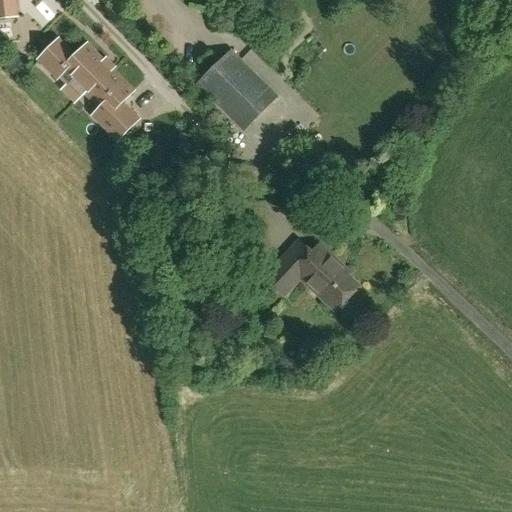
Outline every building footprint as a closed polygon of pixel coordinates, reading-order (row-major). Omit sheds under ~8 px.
[(0,0),(0,17),(15,16),(12,0),(0,0)] [(40,60),(58,78),(67,70),(75,78),(88,90),(89,92),(87,94),(101,109),(94,116),(108,130),(118,140),(130,129),(138,120),(121,104),(133,92),(112,70),(103,62),(87,46),(75,58),(58,41),(40,60)] [(243,132),(278,98),(231,50),(196,84),(243,132)] [(266,192),(270,170),(230,163),(226,185),(266,192)] [(260,236),(265,203),(245,200),(241,233),(260,236)] [(337,267),(339,265),(318,245),(311,253),(298,242),(264,278),(284,296),(301,278),(336,310),(358,287),(337,267)]
